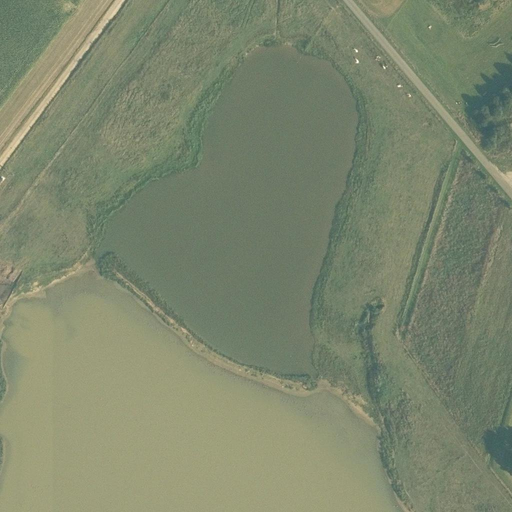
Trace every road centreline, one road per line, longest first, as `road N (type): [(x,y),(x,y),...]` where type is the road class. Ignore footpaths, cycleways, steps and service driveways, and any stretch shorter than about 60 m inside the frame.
road 1 (unclassified): [(511,194),(347,0)]
road 2 (track): [(0,164),(120,0)]
